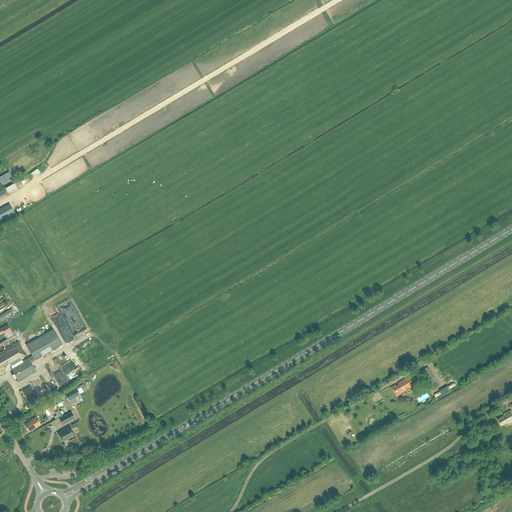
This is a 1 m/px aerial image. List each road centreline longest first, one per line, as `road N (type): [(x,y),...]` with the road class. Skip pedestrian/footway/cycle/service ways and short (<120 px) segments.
road 1 (primary): [(168,435),(511,228)]
road 2 (track): [(13,192),(337,0)]
road 3 (primary): [(168,435),(61,494)]
road 4 (primary): [(66,501),(168,435)]
